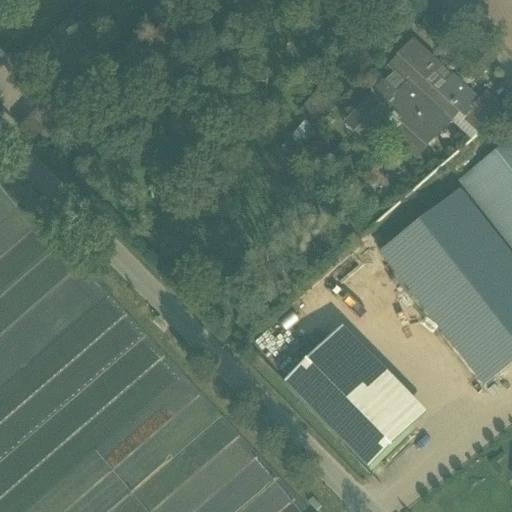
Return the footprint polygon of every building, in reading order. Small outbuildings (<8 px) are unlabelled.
[(442,70),(418,48),(396,72),(414,89),(402,103),(388,90),(350,132),(368,148),(386,128),(415,154),(434,134),(440,140),(460,119),(467,125),(476,115),(466,105),(450,90),(440,101),(436,97),(439,94),(429,85),(442,70)] [(353,61),(316,105),(329,117),(367,73),(353,61)] [(476,115),(467,125),(480,137),(504,115),(489,101),(476,115)] [(511,142),(463,181),(511,247),(511,142)] [(502,330),(468,356),(492,387),(511,371),(511,342),(511,341),(502,330)] [(428,417),(343,331),(285,387),(370,474),(428,417)]
